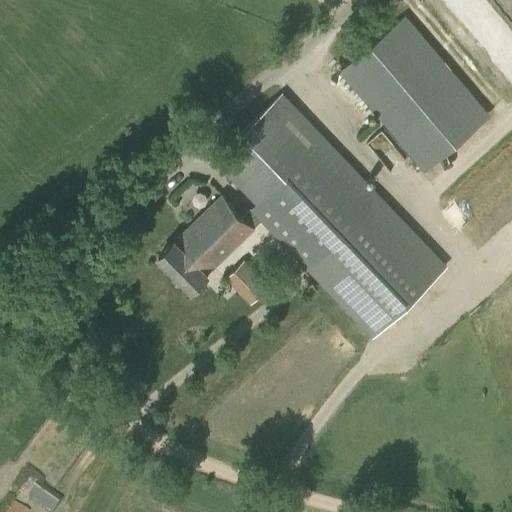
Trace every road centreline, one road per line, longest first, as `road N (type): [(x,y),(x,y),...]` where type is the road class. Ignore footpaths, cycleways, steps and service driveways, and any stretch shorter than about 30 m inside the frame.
road 1 (unclassified): [(0,295),(379,0)]
road 2 (track): [(18,284),(98,391),(182,458),(350,511)]
